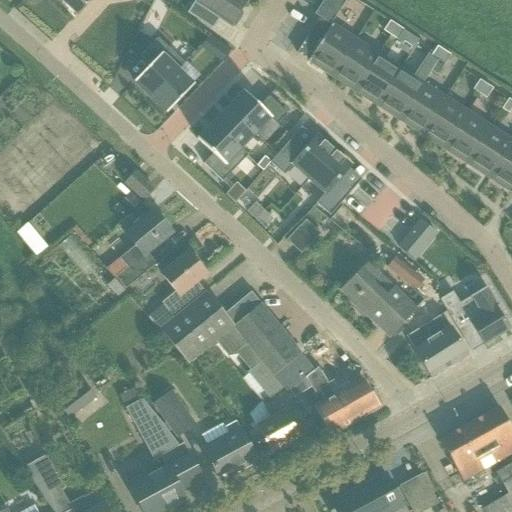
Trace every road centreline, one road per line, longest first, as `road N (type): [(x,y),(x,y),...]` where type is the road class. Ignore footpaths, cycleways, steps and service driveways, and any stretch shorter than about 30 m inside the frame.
road 1 (residential): [(415,415),(148,153)]
road 2 (residential): [(511,289),(477,235),(307,86),(248,48)]
road 3 (residential): [(0,21),(148,153)]
road 4 (tertiary): [(260,498),(415,415)]
road 5 (residential): [(248,48),(148,153)]
